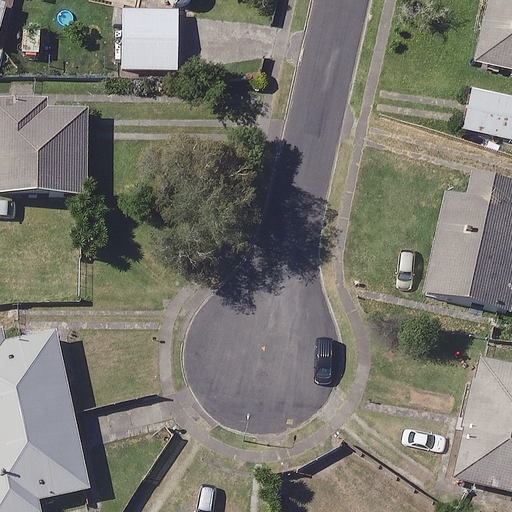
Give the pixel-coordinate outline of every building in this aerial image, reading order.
[(511,0),(486,0),(473,66),(511,73),(511,0)] [(13,7),(0,3),(0,47),(3,49),(13,7)] [(179,12),(122,11),(121,72),(178,73),(179,12)] [(511,101),(470,92),(462,130),(511,141),(511,101)] [(87,100),(0,99),(0,195),(86,197),(87,100)] [(511,164),(453,152),(422,294),(509,313),(511,297),(511,164)] [(6,342),(2,325),(0,325),(0,511),(38,511),(37,502),(91,491),(57,331),(6,342)] [(511,368),(476,361),(450,481),(511,494),(511,368)]
